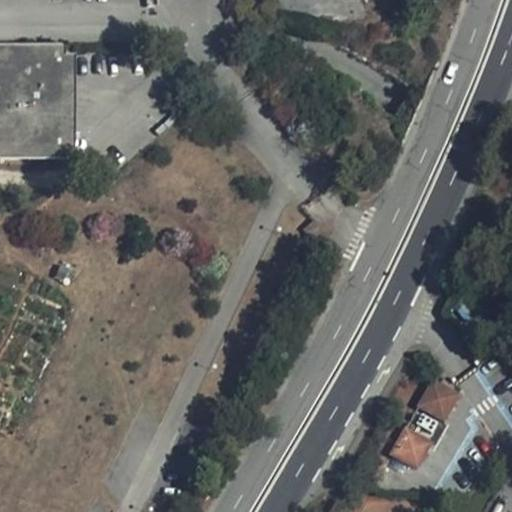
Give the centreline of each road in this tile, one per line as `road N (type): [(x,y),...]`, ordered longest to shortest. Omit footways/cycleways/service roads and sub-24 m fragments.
road 1 (secondary): [(481,0),(377,249),(230,511)]
road 2 (secondary): [(277,511),(401,286),(488,98)]
